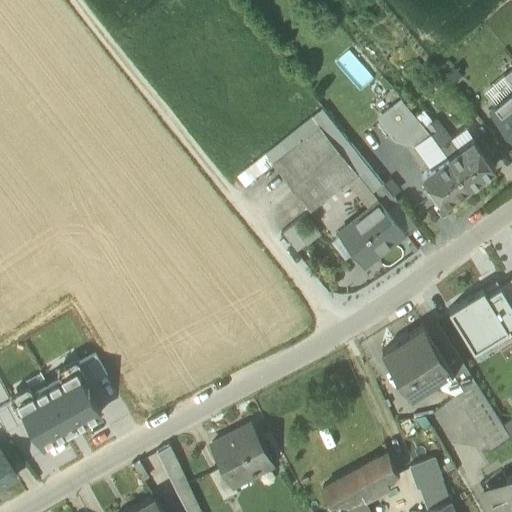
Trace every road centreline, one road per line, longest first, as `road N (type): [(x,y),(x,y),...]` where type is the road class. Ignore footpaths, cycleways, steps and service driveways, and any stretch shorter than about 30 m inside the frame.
road 1 (residential): [(20,511),(344,330),(511,206)]
road 2 (track): [(75,0),(344,330)]
